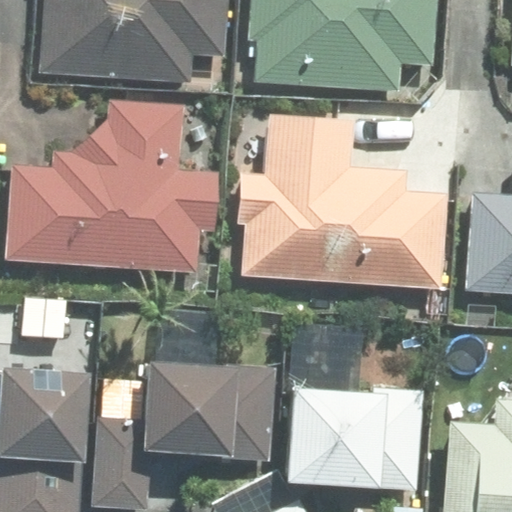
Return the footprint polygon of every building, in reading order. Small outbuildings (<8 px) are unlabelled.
[(41,0),(36,65),(186,78),(187,44),(220,46),(223,0),(41,0)] [(248,0),(246,31),(254,31),(250,74),(394,88),(397,56),(425,59),(430,0),(248,0)] [(171,162),(177,97),(104,92),(103,109),(71,143),(51,143),(49,159),(10,155),(1,247),(192,263),(195,222),(208,224),(214,166),(171,162)] [(242,214),(238,264),(437,278),(442,188),(397,184),(399,164),(345,161),(349,106),(266,102),(262,167),(237,165),(233,214),(242,214)] [(471,184),(461,280),(511,285),(511,169),(510,188),(471,184)] [(70,288),(20,285),(19,325),(68,328),(70,288)] [(93,408),(87,497),(143,499),(147,430),(221,434),(221,450),(266,453),(271,361),(228,359),(230,347),(144,342),(142,375),(100,373),(99,408),(93,408)] [(0,511),(73,511),(80,443),(74,443),(83,355),(0,347),(0,511)] [(281,462),(367,466),(367,477),(412,479),(419,381),(379,379),(379,375),(287,369),(281,462)] [(511,511),(511,386),(493,386),(491,409),(442,407),(436,511),(511,511)] [(305,511),(295,492),(255,511),(305,511)] [(389,502),(388,511),(423,511),(424,504),(389,502)]
